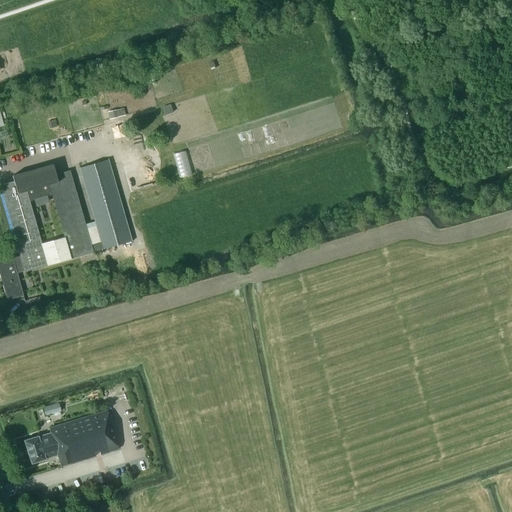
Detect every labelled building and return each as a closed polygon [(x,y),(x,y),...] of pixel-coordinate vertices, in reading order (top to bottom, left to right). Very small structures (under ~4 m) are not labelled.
[(100,242),(91,244),(93,251),(132,241),(108,160),(79,168),(100,242)] [(15,274),(17,274),(17,273),(24,271),(24,272),(78,256),(93,252),(93,251),(91,244),(69,171),(55,174),(52,162),(12,174),(15,185),(1,190),(20,256),(13,258),(12,257),(0,260),(0,275),(1,278),(15,274)] [(15,274),(1,278),(7,299),(23,295),(19,279),(16,279),(15,274)] [(24,301),(27,309),(41,305),(39,297),(24,301)] [(59,402),(49,405),(51,413),(61,411),(59,402)] [(104,413),(50,429),(51,433),(47,434),(25,440),(31,463),(58,455),(60,465),(113,449),(104,413)]
